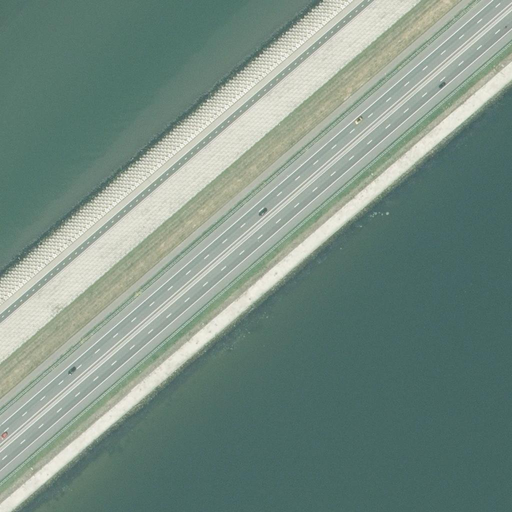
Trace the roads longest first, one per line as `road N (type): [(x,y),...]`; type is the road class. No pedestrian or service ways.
road 1 (motorway): [(0,463),(511,21)]
road 2 (motorway): [(504,0),(0,435)]
